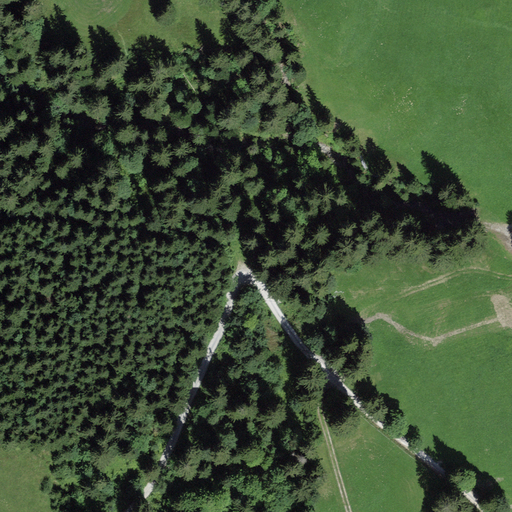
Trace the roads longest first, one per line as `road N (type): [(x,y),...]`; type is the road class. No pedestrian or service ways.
road 1 (track): [(486,511),(352,399),(249,273),(203,334),(166,458),(127,511)]
road 2 (track): [(356,511),(321,366)]
